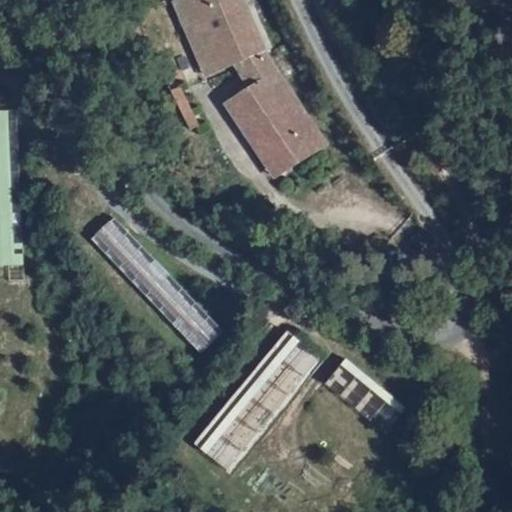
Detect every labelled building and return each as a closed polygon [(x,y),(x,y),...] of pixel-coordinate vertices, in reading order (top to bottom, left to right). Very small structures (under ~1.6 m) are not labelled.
[(195,0),(181,0),(176,2),(196,48),(201,45),(196,33),(207,27),(195,0)] [(243,0),(195,0),(207,27),(196,33),(201,45),(196,48),(205,69),(223,62),(225,68),(265,52),(243,0)] [(265,52),(225,68),(246,96),(261,86),(263,90),(282,77),(279,72),(264,81),(253,64),(267,55),(265,52)] [(267,55),(253,64),(264,81),(279,72),(267,55)] [(223,62),(205,69),(208,76),(225,68),(223,62)] [(246,96),(233,104),(242,117),(238,120),(249,136),(259,130),(281,164),(301,151),(305,158),(327,144),(282,77),(263,90),(261,86),(246,96)] [(0,266),(24,265),(17,110),(0,111),(0,266)] [(259,130),(249,136),(276,177),(305,158),(301,151),(281,164),(259,130)] [(224,331),(116,218),(93,240),(201,353),(224,331)] [(301,341),(295,336),(202,451),(209,456),(301,341)] [(407,407),(347,357),(341,364),(402,414),(407,407)] [(436,511),(406,480),(378,507),(382,511),(436,511)] [(290,511),(255,482),(250,489),(277,511),(290,511)]
